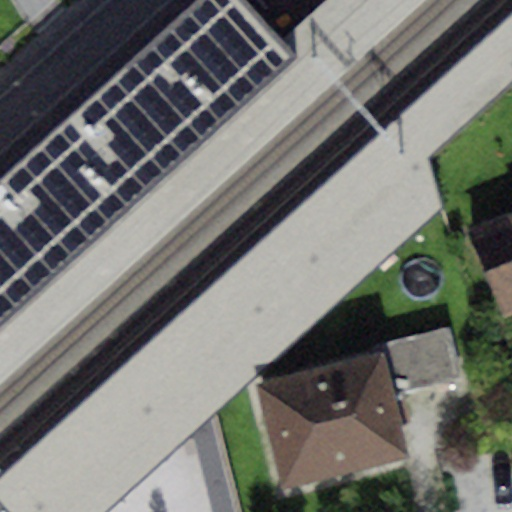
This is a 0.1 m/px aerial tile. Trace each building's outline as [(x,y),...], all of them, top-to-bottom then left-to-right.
[(282,41),(245,0),(214,0),(0,194),(0,328),(299,59),(282,41)] [(0,328),(0,383),(424,0),(327,0),(282,41),(299,59),(0,328)] [(511,14),(0,479),(0,502),(8,511),(106,511),(439,206),(427,163),(511,85),(511,14)] [(511,214),(470,231),(503,315),(511,311),(511,214)] [(380,344),(382,353),(391,394),(457,381),(446,330),(380,344)] [(382,353),(256,381),(280,490),(406,462),(391,394),(382,353)] [(236,511),(231,470),(204,473),(208,511),(236,511)]
